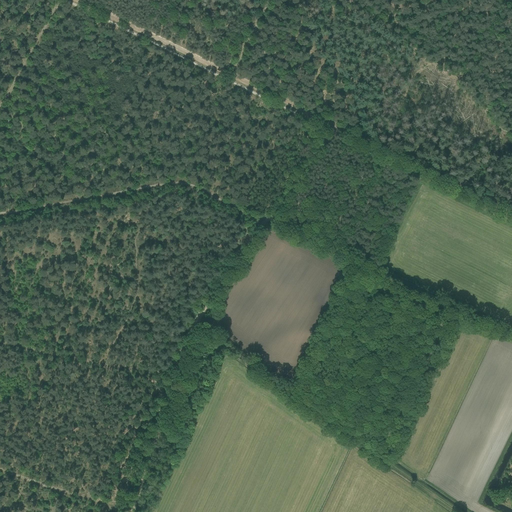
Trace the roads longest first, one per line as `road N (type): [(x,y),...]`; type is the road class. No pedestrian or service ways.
road 1 (track): [(511,212),(79,0)]
road 2 (track): [(0,213),(167,184),(199,187)]
road 3 (track): [(201,328),(131,511)]
road 4 (track): [(511,339),(359,263)]
road 5 (track): [(270,220),(201,328)]
road 6 (track): [(0,108),(58,0)]
